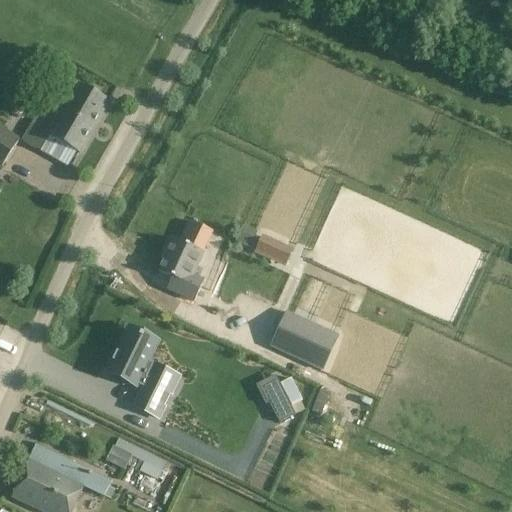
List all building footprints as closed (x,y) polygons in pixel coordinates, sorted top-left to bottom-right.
[(109,103),(79,85),(63,111),(46,101),(21,142),(39,153),(48,137),(78,154),(109,103)] [(18,140),(0,129),(0,166),(2,168),(18,140)] [(198,286),(188,281),(201,253),(199,252),(209,232),(186,221),(176,242),(167,237),(157,258),(162,259),(156,272),(169,278),(164,289),(191,302),(198,286)] [(241,230),(235,242),(248,248),(254,237),(241,230)] [(286,265),(292,252),(261,238),(255,250),(286,265)] [(240,266),(229,290),(247,299),(252,286),(271,295),(276,282),(240,266)] [(319,370),(335,336),(291,316),(283,334),(278,332),(271,348),(319,370)] [(122,332),(103,375),(131,388),(133,386),(140,389),(131,409),(155,420),(168,391),(142,379),(148,365),(143,363),(151,345),(122,332)] [(278,384),(262,391),(279,424),(295,416),(304,411),(300,402),(290,407),(278,384)] [(118,440),(108,461),(117,465),(123,454),(143,464),(139,472),(157,481),(166,462),(118,440)] [(111,481),(35,446),(11,498),(41,511),(71,511),(81,488),(104,497),(111,481)]
